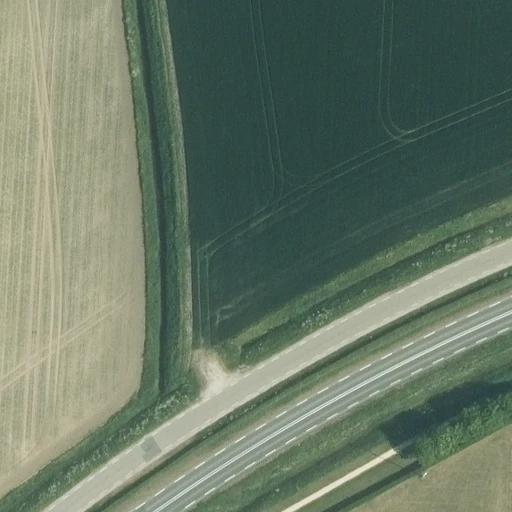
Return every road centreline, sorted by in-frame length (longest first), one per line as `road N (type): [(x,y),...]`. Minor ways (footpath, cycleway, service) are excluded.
road 1 (tertiary): [(62,511),(292,359),(511,252)]
road 2 (primary): [(511,313),(361,385),(156,511)]
